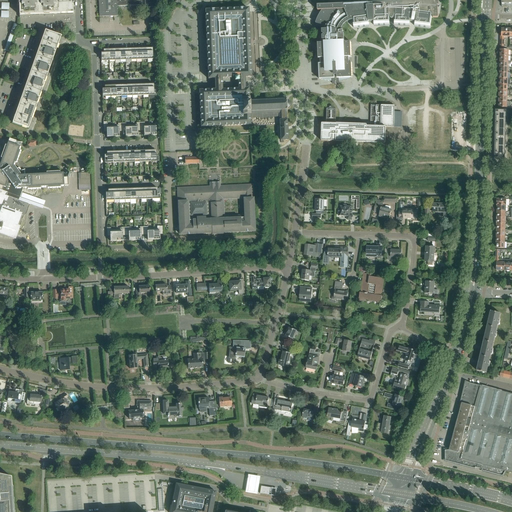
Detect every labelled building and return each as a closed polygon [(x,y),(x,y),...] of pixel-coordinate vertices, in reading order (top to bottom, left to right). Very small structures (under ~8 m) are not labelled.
[(2,0),(2,13),(10,14),(10,0),(2,0)] [(39,15),(38,0),(17,0),(18,6),(19,6),(19,18),(20,18),(20,15),(24,15),(39,15)] [(57,9),(56,0),(38,0),(39,15),(58,14),(58,9),(57,9)] [(71,5),(71,0),(56,0),(57,9),(58,9),(58,14),(73,13),(73,5),(71,5)] [(98,0),(99,17),(118,16),(118,6),(142,5),(143,8),(157,7),(156,0),(98,0)] [(347,63),(347,57),(351,57),(351,49),(351,42),(350,42),(346,42),(345,42),(344,34),(345,34),(344,33),(343,31),(341,31),(342,29),(343,28),(344,26),(345,25),(346,24),(347,27),(349,25),(348,23),(350,22),(351,21),(354,21),(354,28),(370,26),(369,26),(369,22),(374,22),(375,25),(374,25),(374,26),(390,25),(390,21),(389,15),(390,15),(390,16),(390,17),(391,18),(391,19),(392,19),(392,20),(393,19),(394,19),(394,18),(395,17),(395,16),(395,15),(395,21),(395,25),(410,26),(410,25),(410,22),(416,23),(415,26),(430,28),(431,25),(432,15),(433,15),(433,18),(437,18),(438,18),(438,17),(438,14),(438,5),(439,5),(438,0),(429,1),(429,0),(427,0),(428,1),(392,2),(392,0),(390,0),(391,2),(363,3),(363,0),(333,0),(331,2),(326,6),(325,5),(318,5),(318,10),(321,10),(322,10),(316,23),(320,25),(322,25),(326,27),(325,30),(322,30),(322,34),(324,34),(324,36),(322,36),(323,40),(324,40),(323,43),(318,43),(318,51),(318,53),(318,54),(318,59),(319,59),(319,58),(323,58),(323,62),(323,63),(323,64),(319,64),(319,79),(322,79),(327,81),(332,81),(333,84),(335,84),(337,84),(339,84),(339,81),(344,80),(350,78),(352,78),(351,62),(351,63),(347,63)] [(210,10),(205,10),(208,78),(208,79),(215,78),(215,84),(215,90),(223,89),(222,84),(222,78),(229,78),(234,78),(234,81),(238,81),(238,83),(238,88),(245,88),(245,85),(245,83),(244,77),(251,77),(251,66),(251,63),(250,63),(249,22),(249,19),(248,19),(248,8),(244,8),(210,10)] [(14,19),(4,51),(8,52),(18,20),(14,19)] [(510,37),(510,29),(509,29),(509,28),(507,28),(507,29),(502,29),(501,35),(500,35),(500,50),(508,50),(509,50),(509,48),(509,47),(506,47),(506,46),(504,46),(504,37),(510,37)] [(54,56),(58,43),(60,38),(61,36),(45,30),(44,33),(38,51),(54,56)] [(152,48),(147,48),(147,59),(155,59),(155,54),(153,54),(152,48)] [(109,60),(109,49),(103,50),(103,53),(101,53),(101,61),(109,60)] [(49,69),(54,56),(38,51),(33,65),(42,68),(42,67),(49,69)] [(44,83),(49,69),(42,67),(42,68),(33,65),(29,77),(44,83)] [(40,96),(44,83),(29,77),(24,90),(40,96)] [(154,85),(154,84),(148,84),(148,95),(156,95),(156,90),(158,90),(158,85),(154,85)] [(110,97),(110,86),(104,86),(105,89),(103,89),(102,89),(102,97),(110,97)] [(201,90),(199,90),(201,127),(249,125),(250,125),(250,118),(279,117),(280,125),(280,140),(288,140),(287,119),(286,119),(286,113),(287,113),(287,109),(288,108),(289,108),(289,107),(290,107),(290,106),(290,105),(290,103),(289,102),(288,101),(287,101),(286,100),(286,97),(249,98),(249,88),(245,88),(238,88),(230,89),(223,89),(215,90),(201,90)] [(35,109),(40,96),(24,90),(20,103),(27,106),(29,107),(35,109)] [(31,122),(35,109),(29,107),(27,106),(20,103),(12,123),(28,128),(31,122)] [(334,109),(334,108),(334,107),(333,107),(333,106),(332,106),(331,106),(330,106),(329,107),(329,108),(327,108),(326,124),(322,123),(322,129),(322,131),(321,141),(332,141),(336,141),(366,142),(385,143),(386,127),(394,127),(394,106),(371,105),(371,124),(370,126),(367,126),(367,125),(338,124),(336,124),(336,109),(334,109)] [(506,111),(501,111),(496,110),(495,126),(506,127),(506,111)] [(107,122),(103,122),(103,124),(103,130),(106,130),(107,136),(106,136),(106,137),(113,137),(113,125),(107,125),(107,124),(107,122)] [(141,129),(141,122),(136,123),(136,125),(131,125),(132,136),(138,136),(138,135),(138,129),(141,129)] [(150,135),(150,124),(145,124),(145,122),(141,122),(141,129),(144,129),(144,135),(144,136),(150,135)] [(155,124),(150,124),(150,135),(157,135),(156,128),(159,128),(159,130),(159,122),(155,122),(155,124)] [(122,129),(122,123),(118,123),(118,125),(113,125),(113,137),(120,136),(119,136),(119,129),(122,129)] [(132,136),(131,125),(126,125),(126,123),(122,123),(122,129),(125,129),(125,136),(132,136)] [(505,142),(506,127),(495,126),(495,142),(505,142)] [(28,187),(28,189),(60,187),(60,186),(64,185),(63,173),(60,173),(60,171),(46,172),(47,174),(24,175),(24,170),(20,171),(18,168),(17,168),(13,167),(14,162),(16,163),(20,150),(19,150),(20,147),(8,142),(6,146),(5,145),(1,158),(2,158),(0,164),(0,233),(16,239),(21,226),(18,225),(21,215),(24,216),(28,204),(30,204),(31,203),(32,201),(24,198),(23,201),(19,200),(23,188),(28,187)] [(505,158),(505,142),(495,142),(494,158),(505,158)] [(156,150),(150,150),(150,161),(158,161),(158,156),(156,156),(156,150)] [(113,163),(112,152),(107,152),(107,155),(105,155),(104,155),(105,163),(113,163)] [(220,234),(220,233),(252,231),(252,230),(255,230),(253,201),(253,189),(250,189),(250,185),(246,186),(246,185),(220,186),(220,182),(210,182),(210,187),(184,188),(184,189),(180,189),(180,192),(178,192),(180,234),(182,234),(182,235),(214,233),(214,234),(220,234)] [(157,194),(157,188),(151,188),(152,199),(160,199),(160,193),(157,194)] [(114,200),(114,189),(108,189),(108,193),(106,193),(106,201),(114,200)] [(312,214),(312,218),(321,218),(321,211),(323,211),(323,200),(315,199),(315,211),(316,211),(316,214),(312,214)] [(376,202),(374,211),(375,212),(380,213),(379,216),(389,219),(391,210),(382,208),(383,203),(379,203),(376,202)] [(400,216),(399,218),(403,218),(407,218),(413,218),(413,216),(413,215),(417,215),(417,212),(418,212),(418,211),(418,209),(417,209),(417,208),(404,208),(404,202),(400,202),(400,216)] [(425,208),(425,216),(430,216),(430,211),(433,211),(433,212),(435,212),(435,213),(443,213),(443,217),(449,217),(450,207),(444,207),(444,204),(433,204),(433,209),(430,208),(425,208)] [(339,207),(338,216),(348,216),(347,220),(352,220),(352,207),(347,207),(347,206),(346,205),(344,205),(343,206),(343,207),(339,207)] [(23,218),(20,224),(26,227),(29,221),(23,218)] [(154,239),(153,228),(148,228),(148,226),(144,227),(144,233),(147,233),(147,239),(147,240),(154,239)] [(157,228),(153,228),(154,239),(160,239),(160,232),(162,232),(163,234),(163,226),(157,226),(157,228)] [(126,233),(125,227),(121,227),(121,229),(116,229),(116,241),(123,240),(123,234),(126,233)] [(135,240),(135,229),(130,229),(129,227),(125,227),(126,233),(129,233),(129,240),(135,240)] [(144,233),(144,227),(140,227),(140,229),(135,229),(135,240),(142,240),(141,240),(141,233),(144,233)] [(116,241),(116,229),(111,230),(111,228),(107,228),(107,234),(110,234),(110,241),(116,241)] [(306,245),(305,255),(317,256),(317,254),(319,254),(320,253),(321,253),(323,245),(315,244),(315,246),(306,245)] [(367,246),(367,253),(378,254),(378,257),(381,257),(382,247),(367,246)] [(329,249),(328,256),(341,257),(341,267),(347,267),(348,248),(335,247),(335,249),(329,249)] [(388,247),(387,254),(387,260),(396,260),(396,257),(401,257),(401,250),(391,250),(391,247),(388,247)] [(434,247),(426,247),(425,261),(428,261),(428,265),(433,265),(434,247)] [(499,253),(504,253),(505,253),(505,252),(504,252),(505,250),(496,250),(495,262),(497,263),(499,262),(499,260),(499,253)] [(495,262),(495,266),(496,266),(496,270),(504,270),(504,260),(502,260),(499,260),(499,262),(497,263),(495,262)] [(303,270),(301,279),(309,281),(310,276),(311,276),(311,277),(315,277),(315,274),(315,272),(316,272),(316,269),(318,269),(318,265),(311,264),(310,271),(303,270)] [(360,292),(358,301),(359,301),(360,298),(377,301),(377,302),(381,303),(382,296),(381,296),(384,279),(370,277),(371,274),(364,273),(361,293),(360,292)] [(255,277),(251,277),(252,289),(253,289),(257,287),(264,287),(271,287),(270,282),(272,281),(273,279),(273,278),(272,278),(271,278),(270,278),(263,278),(263,279),(260,279),(260,281),(256,281),(255,277)] [(244,293),(243,279),(239,279),(240,281),(229,282),(230,290),(230,291),(234,291),(234,290),(238,290),(239,294),(244,293)] [(186,285),(176,286),(177,294),(187,293),(187,296),(192,296),(191,289),(190,289),(189,281),(186,282),(186,285)] [(201,284),(196,284),(197,291),(201,291),(209,290),(209,294),(222,293),(221,281),(217,281),(217,284),(213,284),(212,284),(211,283),(201,284)] [(333,292),(332,299),(337,300),(337,299),(346,300),(347,292),(341,291),(343,282),(335,281),(334,292),(333,292)] [(434,290),(434,282),(426,282),(426,283),(424,283),(423,286),(425,286),(425,293),(429,294),(429,295),(432,295),(432,294),(433,294),(437,294),(438,290),(434,290)] [(171,295),(170,286),(167,286),(167,284),(156,285),(156,292),(163,291),(163,295),(171,295)] [(109,292),(108,292),(108,296),(114,296),(114,299),(119,299),(119,295),(125,295),(125,294),(129,293),(132,293),(132,288),(129,288),(129,287),(114,287),(112,287),(112,286),(109,286),(109,292)] [(139,287),(135,287),(136,297),(141,297),(141,293),(146,293),(146,295),(150,295),(149,286),(139,286),(139,287)] [(0,294),(7,295),(8,289),(0,287),(0,294)] [(57,290),(53,290),(53,298),(57,298),(57,296),(61,296),(61,301),(60,301),(60,303),(60,305),(66,305),(66,301),(65,301),(65,299),(73,298),(72,287),(69,287),(69,289),(61,290),(61,292),(57,292),(57,290)] [(306,299),(311,299),(312,288),(300,287),(300,295),(299,295),(299,297),(299,298),(305,299),(306,299)] [(28,288),(24,288),(24,298),(28,298),(28,297),(31,297),(31,302),(42,302),(42,292),(31,292),(31,293),(28,293),(28,288)] [(421,301),(420,312),(440,313),(440,306),(440,303),(435,302),(434,306),(428,305),(429,302),(421,301)] [(491,311),(490,316),(489,318),(500,321),(500,319),(499,319),(500,313),(491,311)] [(499,325),(500,321),(489,318),(487,326),(497,328),(497,325),(499,325)] [(496,332),(497,328),(487,326),(485,333),(496,336),(497,332),(496,332)] [(293,339),(296,331),(300,333),(302,330),(295,327),(294,330),(289,328),(286,336),(293,339)] [(323,328),(322,332),(329,333),(327,344),(331,344),(334,330),(323,328)] [(493,343),(495,337),(496,337),(496,336),(485,333),(484,341),(493,343)] [(350,352),(352,342),(340,339),(337,338),(335,345),(339,345),(339,342),(344,343),(342,351),(343,350),(350,351),(349,352),(350,352)] [(362,339),(357,357),(370,360),(373,351),(372,351),(372,352),(365,351),(367,345),(374,347),(375,342),(376,341),(370,339),(369,341),(362,339)] [(244,357),(245,353),(245,350),(245,349),(251,349),(251,341),(233,340),(233,348),(230,347),(228,358),(228,359),(227,360),(227,361),(228,362),(228,363),(234,364),(235,356),(244,357)] [(492,349),(493,343),(484,341),(482,348),(493,351),(493,349),(492,349)] [(280,360),(279,365),(280,365),(288,367),(290,358),(289,358),(290,355),(295,356),(296,351),(291,350),(292,347),(283,345),(282,348),(286,349),(285,352),(283,352),(281,360),(281,361),(280,360)] [(412,363),(416,351),(408,348),(408,349),(400,347),(398,351),(407,354),(405,361),(404,365),(399,363),(398,367),(407,370),(409,365),(408,365),(409,362),(412,363)] [(492,354),(493,351),(482,348),(480,356),(490,358),(491,354),(492,354)] [(307,364),(306,368),(317,370),(318,365),(317,365),(319,358),(319,357),(320,357),(320,353),(315,352),(315,350),(311,349),(311,350),(308,364),(307,364)] [(203,367),(202,359),(200,359),(200,353),(194,354),(194,359),(188,360),(188,368),(190,368),(190,369),(193,369),(193,368),(203,367)] [(137,368),(137,360),(143,359),(144,368),(148,367),(147,354),(137,355),(137,354),(129,355),(130,369),(131,369),(134,369),(137,368)] [(174,367),(174,362),(167,361),(167,360),(167,356),(162,356),(159,357),(159,358),(152,358),(153,366),(156,366),(156,365),(158,365),(158,368),(165,368),(168,368),(168,367),(174,367)] [(489,361),(490,358),(480,356),(478,363),(489,366),(490,361),(489,361)] [(69,358),(59,359),(60,371),(70,370),(69,366),(69,364),(72,364),(72,357),(71,357),(69,358)] [(486,373),(488,367),(489,367),(489,366),(478,363),(477,371),(486,373)] [(343,386),(344,378),(342,378),(339,377),(340,372),(341,372),(342,368),(334,366),(333,371),(335,371),(334,376),(333,376),(331,383),(336,384),(336,385),(338,385),(338,384),(340,384),(340,386),(343,386)] [(362,388),(365,377),(356,375),(352,374),(349,384),(353,385),(356,386),(356,387),(357,387),(357,386),(362,388)] [(401,374),(400,378),(399,384),(395,383),(393,388),(405,391),(406,386),(405,385),(406,380),(408,380),(409,376),(401,374)] [(511,393),(480,385),(480,386),(466,382),(460,403),(462,403),(461,407),(459,406),(456,420),(457,420),(457,424),(456,423),(456,424),(455,428),(454,432),(453,436),(452,440),(451,440),(452,440),(451,444),(450,444),(451,444),(449,450),(445,450),(445,460),(475,468),(476,467),(482,469),(482,470),(503,476),(506,471),(511,472),(511,393)] [(41,402),(41,397),(42,397),(44,390),(40,389),(39,395),(30,395),(30,399),(27,398),(27,404),(33,404),(33,402),(41,402)] [(21,400),(23,390),(19,390),(19,393),(9,392),(7,401),(17,403),(18,403),(19,403),(20,403),(21,400)] [(400,407),(403,397),(396,395),(395,396),(385,392),(384,396),(394,400),(393,405),(400,407)] [(68,405),(64,399),(68,397),(66,394),(60,397),(61,400),(55,404),(60,411),(65,408),(64,407),(68,405)] [(267,408),(269,399),(269,398),(253,395),(252,404),(259,405),(259,407),(267,408)] [(231,406),(230,397),(222,398),(222,397),(219,397),(220,408),(223,407),(223,406),(226,405),(226,406),(231,406)] [(209,405),(208,398),(198,399),(195,400),(196,403),(198,403),(199,407),(199,409),(209,408),(210,415),(216,414),(215,405),(209,405)] [(275,399),(273,409),(275,410),(275,409),(281,411),(282,412),(282,411),(291,413),(292,408),(293,404),(285,402),(285,401),(275,399)] [(183,409),(183,405),(181,405),(181,403),(176,403),(176,407),(169,407),(168,408),(168,400),(163,401),(164,414),(168,414),(168,415),(177,415),(177,416),(182,416),(182,410),(183,409)] [(152,410),(152,401),(137,401),(137,407),(137,410),(128,411),(129,419),(144,417),(143,410),(143,407),(148,407),(148,410),(152,410)] [(319,414),(316,413),(316,411),(319,406),(315,405),(313,410),(313,411),(304,410),(304,413),(303,413),(303,414),(303,418),(312,419),(312,422),(317,423),(319,414)] [(346,422),(347,411),(343,411),(343,413),(338,412),(338,410),(328,408),(327,415),(327,417),(327,420),(332,422),(334,417),(341,419),(340,421),(346,422)] [(349,421),(347,429),(351,430),(351,427),(359,428),(359,431),(364,432),(364,430),(365,430),(365,428),(368,429),(368,425),(365,425),(367,415),(363,414),(361,421),(356,421),(356,420),(355,420),(352,420),(352,421),(349,421)] [(389,425),(391,417),(385,416),(383,424),(378,423),(377,427),(383,428),(382,432),(388,433),(389,429),(390,430),(391,426),(389,425)] [(0,511),(13,511),(13,504),(13,497),(12,492),(11,477),(0,474),(0,511)] [(264,477),(248,475),(247,479),(246,488),(245,492),(261,494),(263,482),(264,477)] [(211,511),(216,491),(176,484),(170,511),(211,511)] [(260,494),(261,494),(269,495),(271,495),(272,492),(270,492),(270,488),(272,488),(270,487),(270,488),(266,487),(262,486),(261,486),(261,487),(262,487),(261,490),(260,494)]
